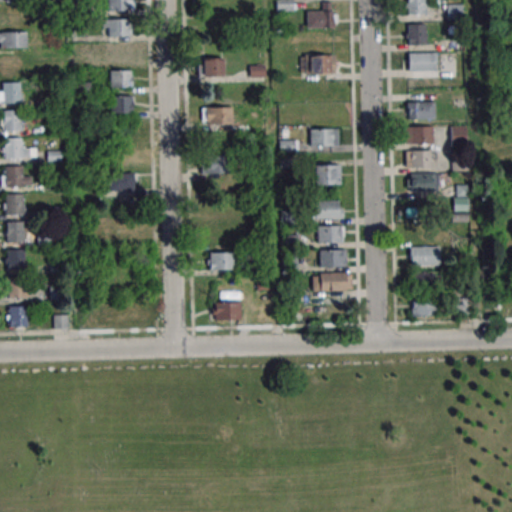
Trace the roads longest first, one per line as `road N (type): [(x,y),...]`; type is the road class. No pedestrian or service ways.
road 1 (residential): [(0,353),(511,338)]
road 2 (residential): [(173,349),(163,0)]
road 3 (residential): [(366,0),(375,343)]
